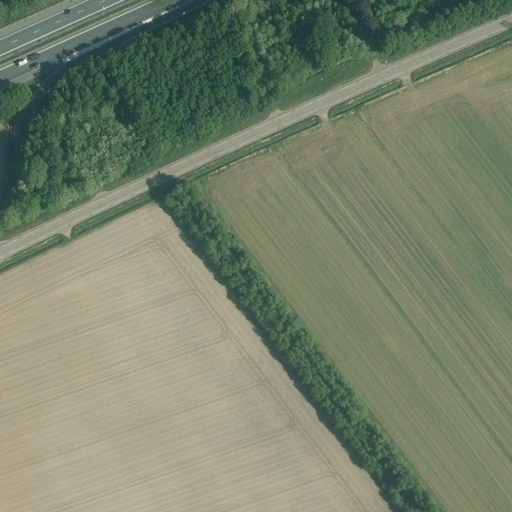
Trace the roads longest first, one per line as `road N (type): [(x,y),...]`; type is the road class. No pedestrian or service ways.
road 1 (tertiary): [(511,20),(330,96),(0,253)]
road 2 (motorway): [(0,78),(174,0)]
road 3 (motorway): [(53,79),(187,0)]
